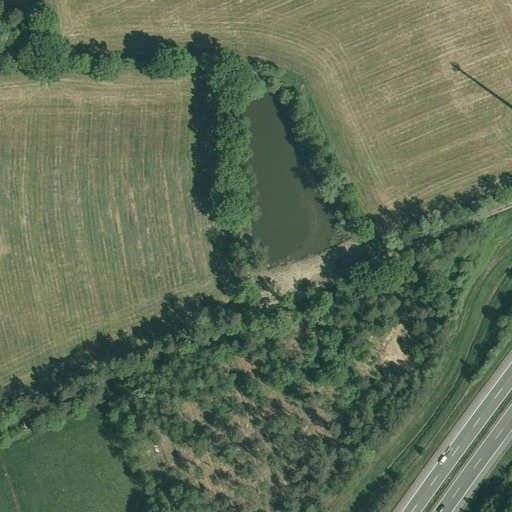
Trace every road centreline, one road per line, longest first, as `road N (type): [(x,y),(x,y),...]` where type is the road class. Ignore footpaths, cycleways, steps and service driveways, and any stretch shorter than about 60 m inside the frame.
road 1 (track): [(0,432),(511,204)]
road 2 (motorway): [(511,375),(411,511)]
